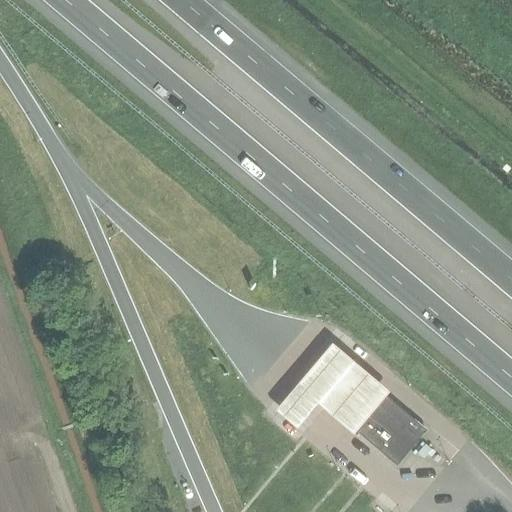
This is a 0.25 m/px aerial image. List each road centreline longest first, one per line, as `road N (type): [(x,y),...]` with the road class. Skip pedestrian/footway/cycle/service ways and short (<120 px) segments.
road 1 (motorway): [(64,0),(511,379)]
road 2 (motorway): [(511,278),(191,0)]
road 3 (motorway): [(0,69),(62,173)]
